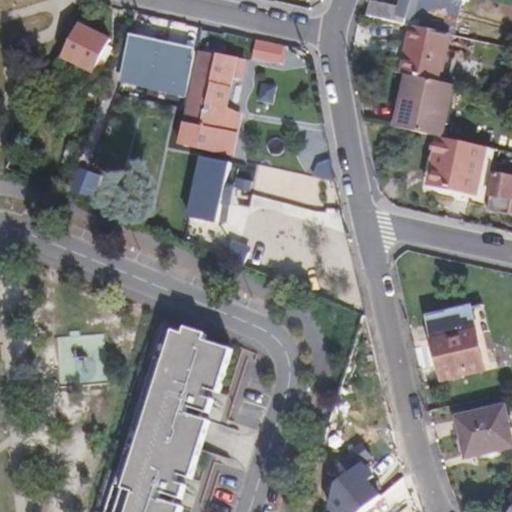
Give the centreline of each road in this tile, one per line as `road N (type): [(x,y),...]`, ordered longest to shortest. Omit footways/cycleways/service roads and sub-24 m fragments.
road 1 (residential): [(0,224),(273,336),(289,367),(288,387),(248,511)]
road 2 (residential): [(441,511),(422,463),(366,220)]
road 3 (residential): [(366,220),(332,35)]
road 4 (residential): [(332,35),(169,0)]
road 5 (residential): [(511,252),(366,220)]
